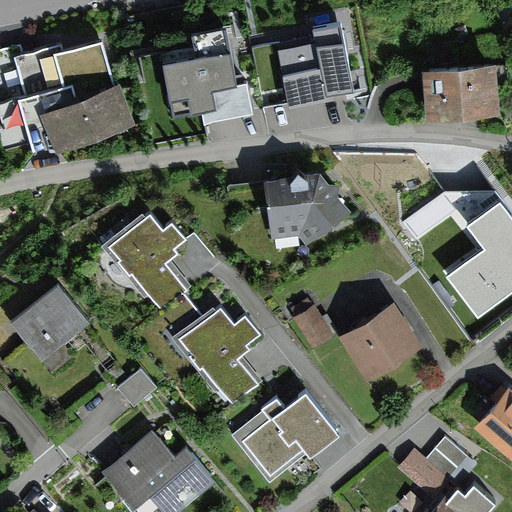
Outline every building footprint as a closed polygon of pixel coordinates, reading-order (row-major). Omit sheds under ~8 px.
[(283,50),(292,105),(329,98),(328,90),(350,86),(339,23),(319,26),(322,43),(283,50)] [(210,83),(232,79),(223,27),(196,32),(200,56),(167,62),(176,112),(214,105),(210,83)] [(494,63),(428,68),(432,115),(497,110),(494,63)] [(116,89),(43,113),(54,147),(127,123),(116,89)] [(312,170),(265,177),(273,235),(299,232),(303,239),(343,208),(312,170)] [(511,220),(511,223),(465,262),(493,295),(511,279),(511,195),(500,206),(511,220)] [(140,209),(100,240),(153,306),(178,286),(156,259),(168,249),(165,245),(176,236),(162,218),(153,225),(140,209)] [(13,321),(40,354),(80,322),(53,289),(13,321)] [(209,305),(170,335),(222,403),(249,383),(230,357),(242,348),(237,342),(251,332),(236,313),(223,323),(209,305)] [(294,315),(311,342),(326,332),(310,305),(294,315)] [(384,305),(341,331),(366,370),(409,344),(384,305)] [(115,389),(128,405),(151,386),(138,370),(115,389)] [(511,392),(506,387),(474,424),(507,453),(511,448),(511,392)] [(271,396),(227,431),(268,482),(332,431),(298,388),(277,404),(271,396)] [(148,436),(105,470),(131,502),(148,488),(167,511),(207,480),(183,450),(169,461),(148,436)] [(396,511),(473,511),(448,491),(472,462),(444,439),(422,464),(412,456),(401,469),(430,493),(420,505),(409,497),(396,511)]
